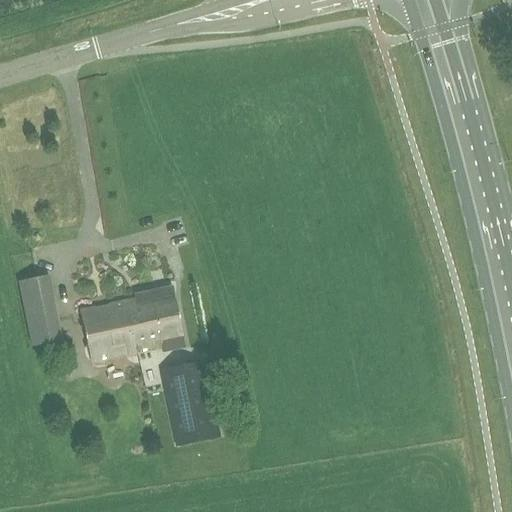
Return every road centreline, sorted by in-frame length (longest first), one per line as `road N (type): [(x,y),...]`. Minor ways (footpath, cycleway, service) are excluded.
road 1 (primary): [(511,353),(466,151),(420,0)]
road 2 (unclassified): [(0,77),(177,24)]
road 3 (unclassified): [(177,24),(251,23),(354,0)]
